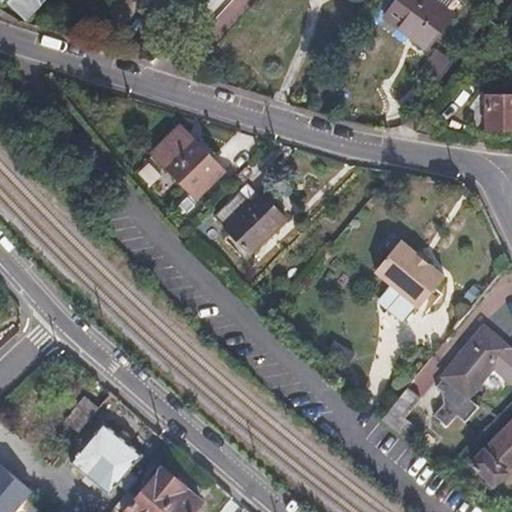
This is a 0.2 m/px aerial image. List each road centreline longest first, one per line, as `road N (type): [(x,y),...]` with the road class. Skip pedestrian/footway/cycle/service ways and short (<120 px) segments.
road 1 (tertiary): [(0,36),(255,118),(399,155),(472,162),(487,172)]
road 2 (tertiary): [(274,511),(62,326)]
